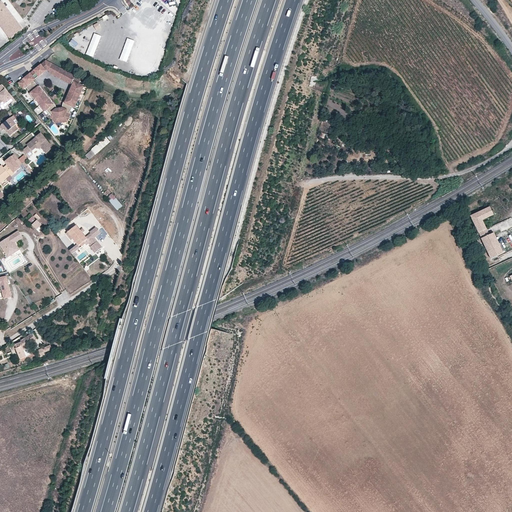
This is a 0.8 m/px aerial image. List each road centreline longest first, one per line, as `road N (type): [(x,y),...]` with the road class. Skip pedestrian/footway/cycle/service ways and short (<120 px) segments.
road 1 (motorway): [(126,511),(269,0)]
road 2 (motorway): [(249,0),(107,511)]
road 3 (motorway): [(150,511),(292,0)]
road 4 (motorway): [(225,0),(84,511)]
road 5 (track): [(195,511),(236,333),(214,327),(107,365)]
road 6 (track): [(303,182),(465,172),(511,144)]
road 7 (residential): [(114,268),(2,344)]
road 8 (residential): [(0,67),(110,0)]
road 9 (residential): [(103,0),(35,33),(0,61)]
